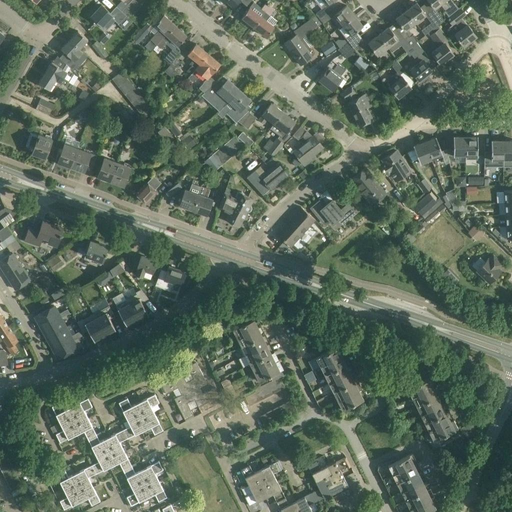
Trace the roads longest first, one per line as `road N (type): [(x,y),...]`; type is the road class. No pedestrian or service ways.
road 1 (primary): [(511,355),(233,256)]
road 2 (residential): [(363,150),(179,0)]
road 3 (unclassified): [(50,376),(152,332),(206,291),(233,256)]
road 4 (primary): [(233,256),(44,189)]
road 5 (unclassified): [(233,256),(281,208),(363,150)]
road 6 (residential): [(222,460),(205,425),(161,447),(193,511)]
road 7 (tertiary): [(457,511),(511,387)]
road 8 (residential): [(472,421),(439,368),(379,397)]
road 9 (residential): [(417,126),(500,37)]
road 10 (residential): [(58,511),(44,484),(33,483),(0,411)]
